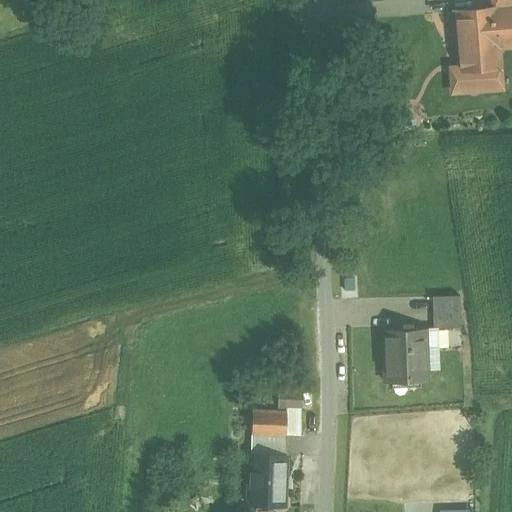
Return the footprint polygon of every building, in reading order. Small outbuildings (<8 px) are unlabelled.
[(511,0),(493,0),(495,9),(511,7),(511,0)] [(511,7),(495,9),(456,12),(457,32),(459,32),(462,68),(462,69),(500,66),(499,46),(511,45),(511,7)] [(500,66),(462,69),(462,68),(452,69),(454,92),(502,88),(500,66)] [(447,198),(438,199),(440,219),(448,218),(447,198)] [(461,295),(434,296),(434,328),(462,328),(461,295)] [(426,329),(385,330),(386,381),(427,380),(427,368),(440,368),(439,348),(427,349),(426,329)] [(302,392),(280,391),(280,407),(301,407),(302,392)] [(303,411),(286,410),(286,412),(287,436),(302,436),(303,411)] [(286,412),(253,411),(252,435),(287,436),(286,412)] [(287,436),(252,435),(252,454),(251,454),(249,505),(284,506),(287,455),(287,436)]
